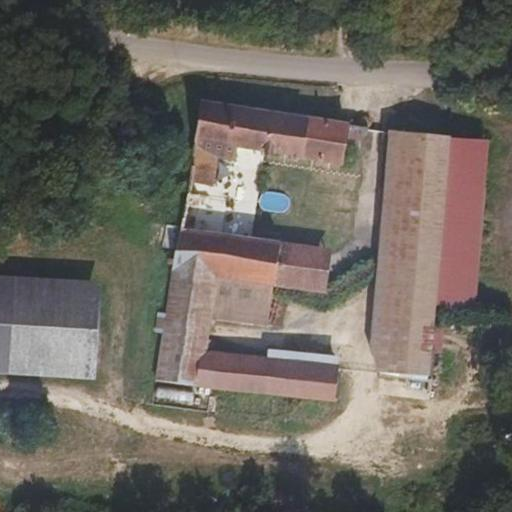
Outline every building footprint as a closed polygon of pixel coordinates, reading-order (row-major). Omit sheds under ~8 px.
[(336,156),(343,116),(196,93),(187,153),(198,155),(197,162),(186,160),(182,177),(207,180),(212,151),(228,154),(230,140),(336,156)] [(432,298),(443,169),(446,130),(388,123),(386,140),(407,143),(399,154),(381,365),(425,369),(432,298)] [(470,300),(483,133),(446,130),(443,169),(432,298),(470,300)] [(197,162),(198,155),(187,153),(186,160),(197,162)] [(205,190),(207,180),(182,177),(181,186),(205,190)] [(214,211),(217,192),(205,190),(181,186),(177,205),(199,208),(214,211)] [(211,228),(214,211),(199,208),(177,205),(173,222),(211,228)] [(269,276),(275,237),(211,228),(173,222),(163,277),(150,373),(193,378),(198,341),(203,306),(209,268),(267,276),(269,276)] [(317,282),(323,244),(275,237),(269,276),(317,282)] [(0,367),(87,373),(92,272),(0,268),(0,367)] [(261,315),(267,276),(209,268),(203,306),(261,315)] [(328,394),(333,358),(198,341),(193,378),(328,394)]
